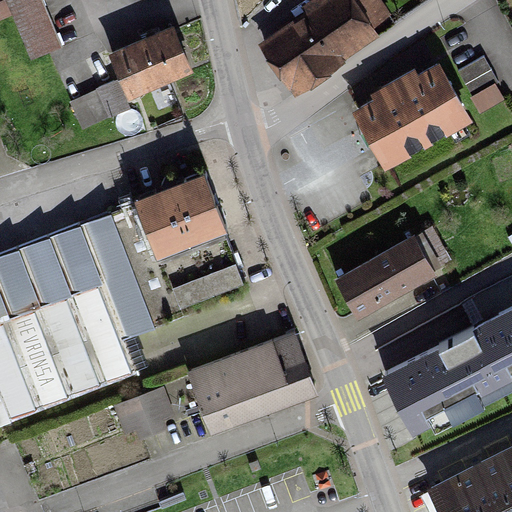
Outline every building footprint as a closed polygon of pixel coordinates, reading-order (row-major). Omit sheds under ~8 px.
[(59,47),(38,0),(16,0),(0,7),(0,21),(7,19),(26,62),(59,47)] [(349,0),(320,0),(260,43),(295,91),(374,34),(349,0)] [(169,32),(109,58),(128,101),(188,74),(169,32)] [(435,69),(352,115),(383,171),(503,105),(490,83),(454,103),(435,69)] [(200,179),(132,204),(152,259),(220,233),(200,179)] [(0,426),(132,374),(120,343),(156,329),(110,213),(0,256),(0,426)] [(412,242),(336,283),(357,320),(432,279),(412,242)] [(233,267),(171,289),(177,307),(239,285),(233,267)] [(511,311),(383,378),(414,437),(511,385),(511,311)] [(293,338),(188,376),(209,433),(314,395),(293,338)] [(511,511),(511,454),(428,490),(437,511),(511,511)]
